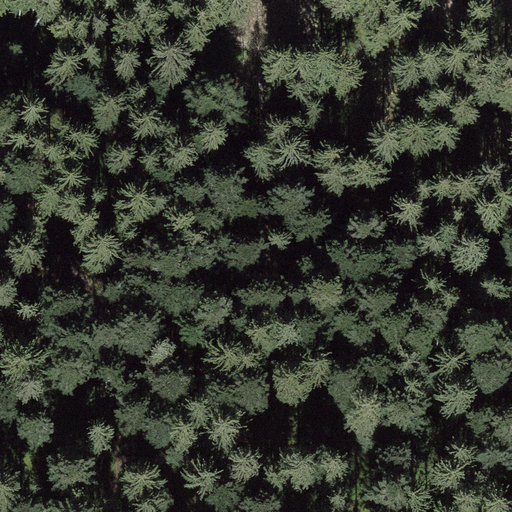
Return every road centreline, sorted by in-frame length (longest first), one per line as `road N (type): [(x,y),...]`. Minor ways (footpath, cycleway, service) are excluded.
road 1 (track): [(0,200),(149,470),(184,511)]
road 2 (track): [(26,511),(55,456),(109,398)]
